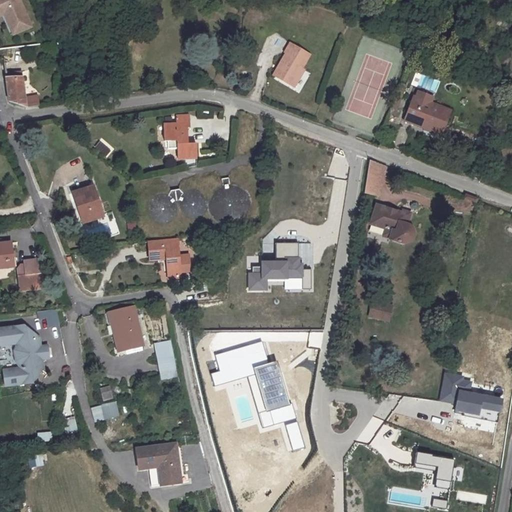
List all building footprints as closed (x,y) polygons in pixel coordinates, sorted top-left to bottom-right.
[(28,21),(18,0),(0,0),(0,12),(3,11),(10,28),(28,21)] [(13,35),(31,27),(28,21),(10,28),(13,35)] [(302,67),(310,53),(291,42),(285,51),(286,52),(273,74),(292,85),(302,67)] [(302,67),(292,85),(294,86),(304,69),(302,67)] [(5,73),(6,78),(9,102),(27,108),(39,106),(37,97),(25,98),(21,72),(5,73)] [(401,83),(389,115),(390,115),(395,117),(407,85),(401,83)] [(413,97),(404,120),(420,127),(427,103),(413,97)] [(427,103),(420,127),(442,136),(451,112),(427,103)] [(176,125),(163,126),(164,142),(167,142),(167,150),(177,149),(178,159),(197,158),(196,144),(187,145),(186,129),(190,128),(189,116),(175,117),(176,125)] [(94,187),(69,195),(72,203),(76,202),(83,222),(104,214),(94,187)] [(408,220),(402,218),(403,213),(377,206),(371,224),(386,229),(393,231),(391,239),(398,241),(397,242),(402,243),(403,242),(406,243),(409,242),(412,240),(413,239),(414,235),(414,233),(413,230),(412,228),(410,227),(407,225),(408,220)] [(403,213),(402,218),(408,220),(411,214),(404,212),(403,213)] [(135,218),(126,219),(129,233),(137,231),(135,218)] [(386,229),(383,236),(391,239),(393,231),(386,229)] [(1,240),(0,239),(0,268),(17,266),(14,242),(1,244),(1,240)] [(149,242),(151,260),(167,258),(169,279),(181,278),(180,272),(190,271),(189,259),(179,260),(179,257),(177,239),(149,242)] [(39,263),(20,265),(17,270),(20,291),(45,288),(43,273),(41,273),(39,263)] [(133,307),(110,313),(119,351),(142,345),(133,307)] [(23,325),(0,327),(0,354),(3,385),(30,382),(42,368),(41,359),(47,359),(46,346),(39,347),(38,338),(23,325)] [(171,342),(155,345),(160,372),(169,370),(171,377),(178,376),(171,342)] [(176,444),(137,450),(140,470),(150,469),(159,468),(162,486),(182,483),(176,444)] [(159,468),(150,469),(152,488),(162,486),(159,468)]
